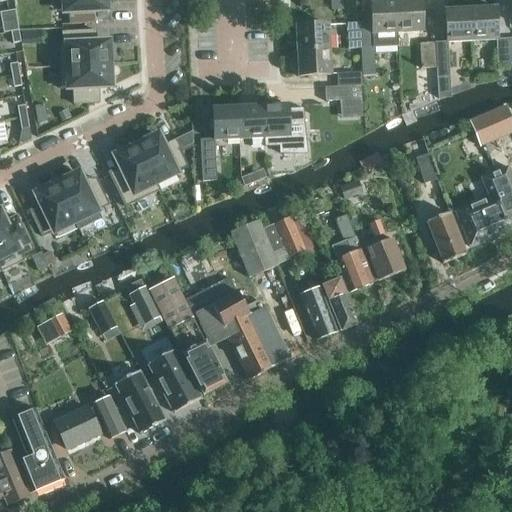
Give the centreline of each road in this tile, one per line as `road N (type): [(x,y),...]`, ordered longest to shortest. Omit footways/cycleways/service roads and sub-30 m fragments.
road 1 (unclassified): [(46,511),(150,459),(307,360),(511,260)]
road 2 (residential): [(0,180),(155,106),(153,0)]
